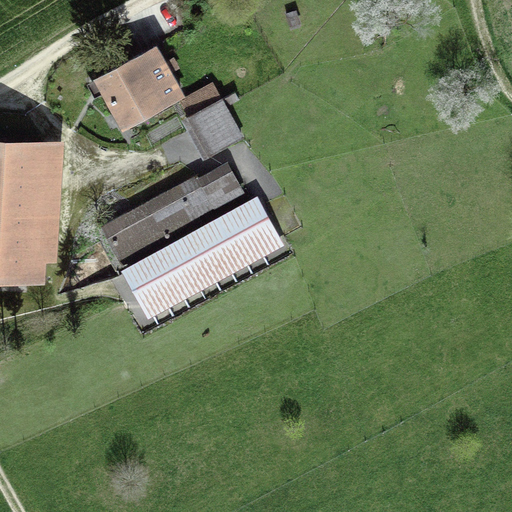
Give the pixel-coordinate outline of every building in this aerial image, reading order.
[(166,50),(102,85),(126,128),(190,94),(166,50)] [(227,103),(190,123),(210,160),(247,139),(227,103)] [(72,145),(0,139),(0,279),(62,285),(72,145)] [(109,231),(128,264),(253,193),(233,159),(109,231)] [(283,246),(253,193),(128,264),(158,317),(283,246)]
